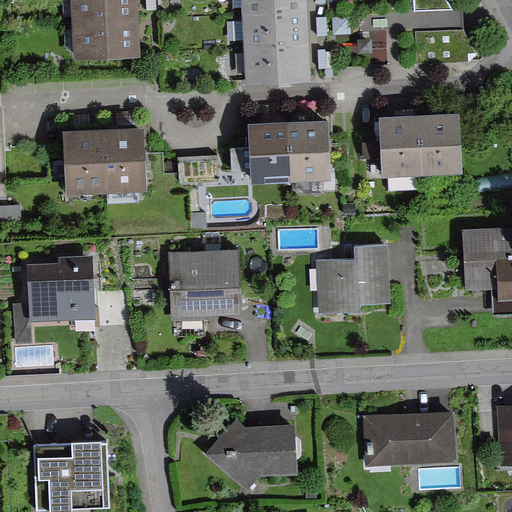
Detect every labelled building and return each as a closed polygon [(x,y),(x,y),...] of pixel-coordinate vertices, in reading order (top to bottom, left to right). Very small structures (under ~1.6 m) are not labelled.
[(77,0),(79,22),(132,19),(131,0),(77,0)] [(245,0),(246,10),(305,7),(304,0),(245,0)] [(414,0),(415,9),(451,7),(447,0),(414,0)] [(246,10),(248,43),(306,40),(305,7),(246,10)] [(79,22),(81,55),(134,52),(132,19),(79,22)] [(417,30),(419,62),(468,59),(468,49),(475,49),(462,28),(417,30)] [(248,43),(250,76),(308,73),(306,40),(248,43)] [(458,110),(420,112),(424,169),(462,167),(458,110)] [(420,112),(382,114),(385,172),(424,169),(420,112)] [(326,116),(289,118),(292,174),(328,172),(326,116)] [(289,118),(253,119),(255,176),(292,174),(289,118)] [(137,123),(102,124),(105,182),(140,180),(137,123)] [(102,124),(68,126),(70,184),(105,182),(102,124)] [(511,228),(466,231),(468,288),(495,287),(496,305),(511,304),(511,228)] [(358,259),(318,261),(321,311),(358,309),(358,302),(390,300),(386,247),(357,249),(358,259)] [(232,250),(174,253),(177,307),(235,304),(232,250)] [(93,258),(27,262),(31,315),(96,311),(93,258)] [(449,412),(367,417),(370,459),(451,453),(449,412)] [(291,423),(242,426),(234,420),(208,453),(246,481),(255,468),(294,465),(291,423)] [(71,437),(34,438),(36,508),(110,505),(108,436),(102,436),(102,432),(71,433),(71,437)]
